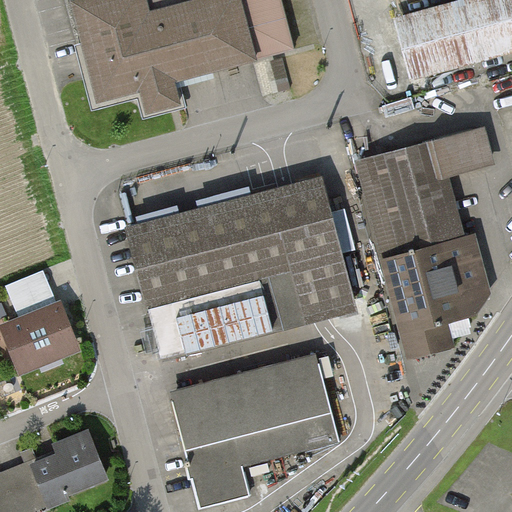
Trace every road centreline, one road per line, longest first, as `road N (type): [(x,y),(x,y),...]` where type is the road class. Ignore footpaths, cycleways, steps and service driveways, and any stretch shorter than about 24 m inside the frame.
road 1 (residential): [(124,386),(72,181),(317,114),(342,79),(333,0)]
road 2 (primary): [(369,511),(486,373)]
road 3 (residential): [(0,437),(124,386)]
road 4 (residential): [(156,511),(124,386)]
